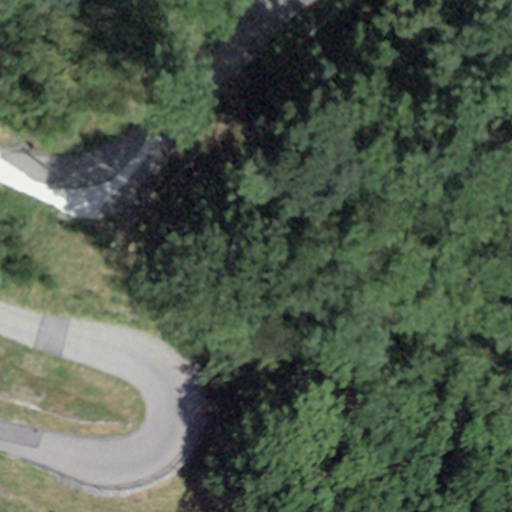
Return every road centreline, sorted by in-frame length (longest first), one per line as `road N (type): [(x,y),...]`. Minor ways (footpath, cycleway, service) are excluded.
road 1 (residential): [(0,438),(77,455),(139,456),(164,445),(177,415),(155,369),(0,317)]
road 2 (residential): [(0,167),(61,178),(121,161),(152,141),(283,0)]
